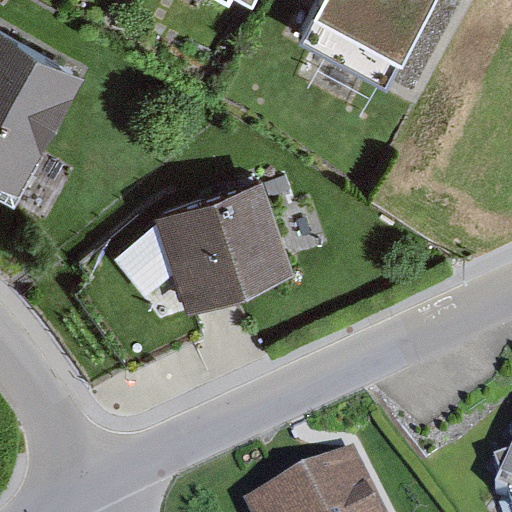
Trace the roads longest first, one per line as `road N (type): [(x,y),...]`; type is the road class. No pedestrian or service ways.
road 1 (residential): [(511,292),(86,484)]
road 2 (residential): [(86,484),(0,331)]
